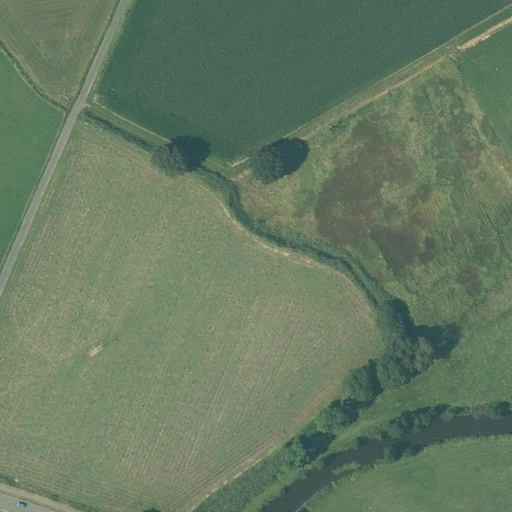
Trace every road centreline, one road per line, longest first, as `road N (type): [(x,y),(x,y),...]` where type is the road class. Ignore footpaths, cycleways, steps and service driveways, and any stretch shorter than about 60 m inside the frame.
road 1 (track): [(79,103),(234,170),(450,48),(462,54)]
road 2 (unclassified): [(0,286),(123,0)]
